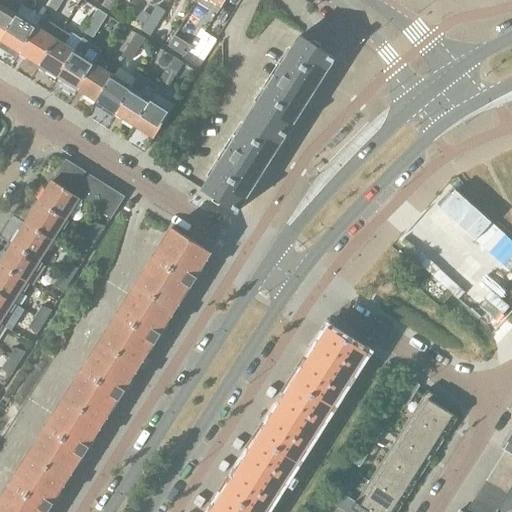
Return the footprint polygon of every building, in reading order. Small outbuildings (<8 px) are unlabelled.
[(0,0),(0,39),(16,14),(21,5),(13,0),(0,0)] [(54,12),(61,1),(59,0),(50,0),(46,7),(54,12)] [(104,0),(102,4),(110,10),(116,0),(104,0)] [(224,0),(196,0),(195,1),(209,10),(210,9),(216,13),(224,0)] [(149,18),(158,24),(165,12),(156,6),(149,18)] [(98,9),(91,20),(100,25),(107,14),(98,9)] [(16,14),(0,39),(0,40),(2,41),(1,43),(2,43),(3,42),(18,52),(35,26),(16,14)] [(38,64),(54,38),(60,29),(40,17),(35,26),(18,52),(21,54),(20,54),(22,55),(22,54),(38,64)] [(149,18),(141,30),(150,35),(158,24),(149,18)] [(93,36),(100,25),(91,20),(84,31),(93,36)] [(187,59),(199,66),(216,39),(210,36),(204,32),(194,49),(187,59)] [(137,33),(130,44),(138,50),(145,39),(137,33)] [(174,36),(168,46),(187,59),(194,49),(174,36)] [(312,44),(300,36),(299,37),(300,38),(294,48),(292,47),(277,72),(278,73),(274,80),(272,79),(256,104),(257,105),(246,122),(245,121),(229,147),(231,148),(226,155),(225,154),(209,179),(210,180),(204,189),(202,189),(201,190),(215,199),(215,198),(236,212),(237,211),(238,212),(240,209),(238,207),(247,193),(248,193),(275,151),(274,151),(284,136),(285,137),(287,134),(286,133),(295,118),(295,119),(332,62),(333,62),(335,59),(333,58),(334,57),(318,47),(317,48),(312,44)] [(41,66),(57,77),(74,50),(54,38),(38,64),(40,65),(39,67),(40,68),(41,66)] [(60,78),(65,81),(63,84),(63,87),(71,92),(74,91),(76,89),(75,88),(92,62),(99,50),(81,38),(74,50),(57,77),(59,78),(58,79),(59,79),(60,78)] [(131,60),(138,50),(130,44),(123,55),(131,60)] [(175,58),(168,69),(176,74),(183,63),(175,58)] [(79,91),(94,100),(111,74),(92,62),(75,88),(76,89),(78,90),(78,91),(78,92),(79,91)] [(169,85),(176,74),(168,69),(161,79),(169,85)] [(99,102),(114,112),(131,86),(111,74),(94,100),(97,102),(97,103),(98,104),(99,102)] [(133,124),(154,91),(156,87),(145,81),(146,79),(138,74),(131,86),(114,112),(117,114),(116,115),(117,116),(118,115),(133,124)] [(137,127),(154,138),(171,111),(175,104),(154,91),(133,124),(136,126),(135,128),(136,128),(137,127)] [(53,181),(65,189),(78,168),(66,161),(53,181)] [(65,189),(76,196),(89,176),(78,168),(65,189)] [(89,176),(76,196),(79,198),(78,199),(88,204),(101,183),(89,176)] [(52,181),(38,203),(65,220),(78,199),(79,198),(76,196),(65,189),(53,181),(52,181)] [(88,204),(99,212),(113,191),(101,183),(88,204)] [(124,198),(113,191),(99,212),(111,219),(124,198)] [(52,241),(65,220),(38,203),(25,223),(52,241)] [(25,223),(12,244),(39,261),(52,241),(25,223)] [(97,239),(105,227),(95,223),(88,233),(97,239)] [(211,252),(172,228),(136,285),(174,309),(211,252)] [(89,251),(97,239),(88,233),(81,244),(89,251)] [(12,244),(0,262),(0,266),(26,282),(39,261),(12,244)] [(71,281),(78,269),(68,265),(61,275),(71,281)] [(0,295),(12,303),(26,282),(0,266),(0,295)] [(63,293),(71,281),(61,275),(55,285),(63,293)] [(136,285),(100,341),(139,366),(174,309),(136,285)] [(0,295),(0,322),(12,303),(0,295)] [(44,323),(52,310),(42,306),(35,317),(44,323)] [(36,335),(44,323),(35,317),(28,327),(36,335)] [(365,351),(328,328),(312,352),(316,355),(311,362),(307,360),(292,383),(330,407),(365,351)] [(103,422),(139,366),(100,341),(64,398),(103,422)] [(15,348),(9,359),(18,365),(26,352),(15,348)] [(10,377),(18,365),(9,359),(2,369),(10,377)] [(411,381),(405,377),(391,397),(405,406),(418,386),(411,381)] [(272,414),(257,438),(295,462),(330,407),(292,383),(277,407),(281,409),(276,417),(272,414)] [(429,461),(457,417),(441,407),(444,402),(426,390),(422,396),(426,399),(399,442),(429,461)] [(67,479),(103,422),(64,398),(28,454),(67,479)] [(511,433),(502,450),(505,451),(511,455),(511,426),(510,430),(511,430),(511,433)] [(238,469),(223,493),(253,511),(263,511),(295,462),(257,438),(243,462),(246,464),(242,471),(238,469)] [(399,442),(371,486),(401,504),(429,461),(399,442)] [(358,450),(350,462),(358,467),(366,455),(358,450)] [(511,455),(505,451),(498,461),(511,469),(511,455)] [(0,511),(45,511),(67,479),(28,454),(0,498),(0,511)] [(511,469),(498,461),(492,471),(511,482),(511,469)] [(511,482),(492,471),(486,480),(507,494),(511,487),(511,486),(511,482)] [(507,494),(486,480),(480,490),(501,503),(507,494)] [(355,511),(358,507),(359,506),(344,496),(351,485),(345,481),(330,504),(343,511),(355,511)] [(371,486),(359,506),(358,507),(365,511),(395,511),(401,504),(371,486)] [(504,511),(511,508),(511,487),(507,494),(501,503),(495,511),(504,511)] [(480,490),(474,499),(493,511),(495,511),(501,503),(480,490)] [(253,511),(223,493),(215,505),(210,511),(253,511)] [(493,511),(474,499),(467,509),(471,511),(493,511)]
